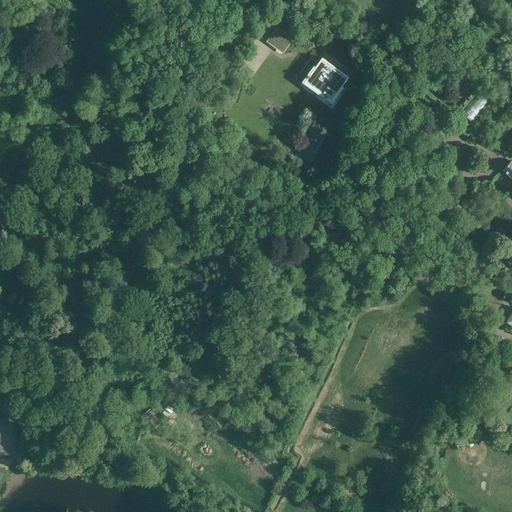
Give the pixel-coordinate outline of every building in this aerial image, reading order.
[(268,40),(284,51),(293,39),(277,28),(268,40)] [(354,78),(331,61),(312,86),(336,104),(354,78)] [(257,85),(246,85),(246,128),(257,128),(279,108),(272,101),(257,115),(257,85)] [(496,99),(484,89),(462,114),(473,124),(496,99)] [(511,162),(511,161),(502,170),(511,178),(511,187),(511,188),(511,189),(510,192),(511,193),(511,162)] [(403,300),(419,307),(425,295),(409,288),(403,300)] [(0,455),(2,455),(15,441),(14,431),(0,419),(0,418),(0,455)]
